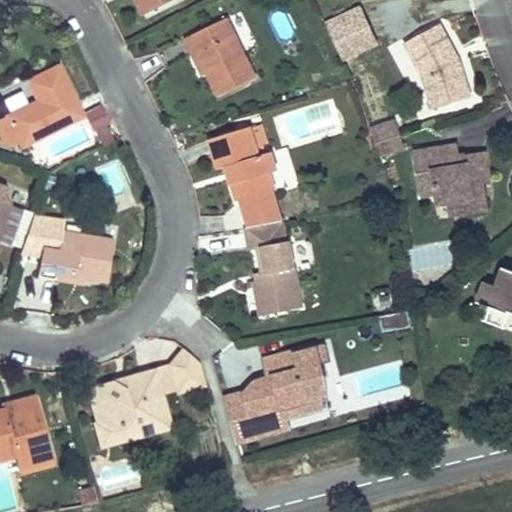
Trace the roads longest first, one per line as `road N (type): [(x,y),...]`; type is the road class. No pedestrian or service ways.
road 1 (residential): [(79,0),(178,193),(172,250),(151,293),(94,337),(0,336)]
road 2 (tertiary): [(263,511),(511,448)]
